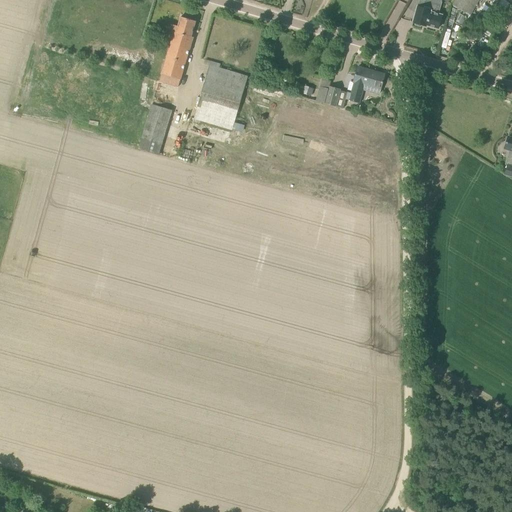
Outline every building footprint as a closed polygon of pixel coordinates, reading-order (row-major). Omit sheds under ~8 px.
[(455,0),(452,5),(470,15),(479,0),(455,0)] [(442,5),(425,1),(423,8),(417,7),(413,22),(440,30),(444,15),(439,13),(442,5)] [(196,21),(181,17),(178,26),(169,24),(165,35),(173,37),(162,74),(160,81),(178,87),(180,79),(181,79),(193,37),(191,37),(196,21)] [(232,131),(246,82),(248,77),(219,68),(220,64),(211,61),(193,122),(199,124),(200,122),(232,131)] [(356,75),(351,94),(349,101),(359,104),(361,97),(363,91),(379,95),(385,75),(358,67),(356,75)] [(305,86),(303,93),(310,95),(312,88),(305,86)] [(329,88),(325,103),(336,106),(339,93),(340,91),(341,89),(329,86),(329,88)] [(158,153),(172,108),(153,102),(139,147),(158,153)]
